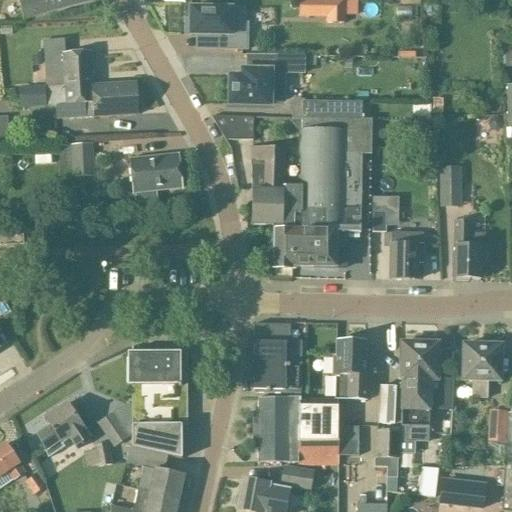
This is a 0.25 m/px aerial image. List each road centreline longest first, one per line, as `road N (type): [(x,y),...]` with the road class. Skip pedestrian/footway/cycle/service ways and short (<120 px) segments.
road 1 (residential): [(236,302),(234,238),(215,149),(125,0)]
road 2 (residential): [(511,299),(439,307),(236,302)]
road 3 (residential): [(0,404),(93,342),(120,303),(236,302)]
road 4 (residential): [(195,511),(237,336),(236,302)]
